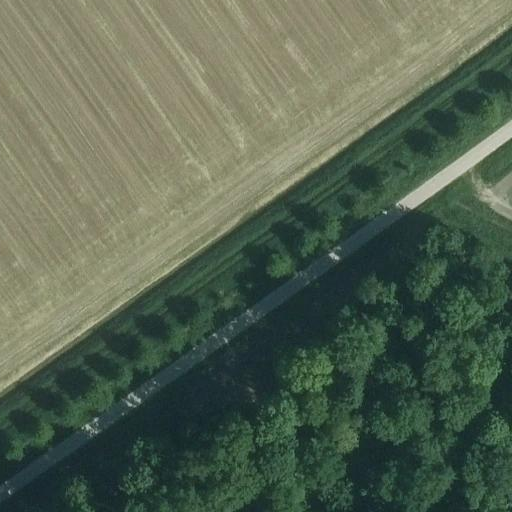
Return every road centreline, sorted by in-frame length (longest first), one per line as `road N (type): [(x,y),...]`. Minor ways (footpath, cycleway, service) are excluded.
road 1 (unclassified): [(0,494),(511,129)]
road 2 (track): [(144,392),(212,511)]
